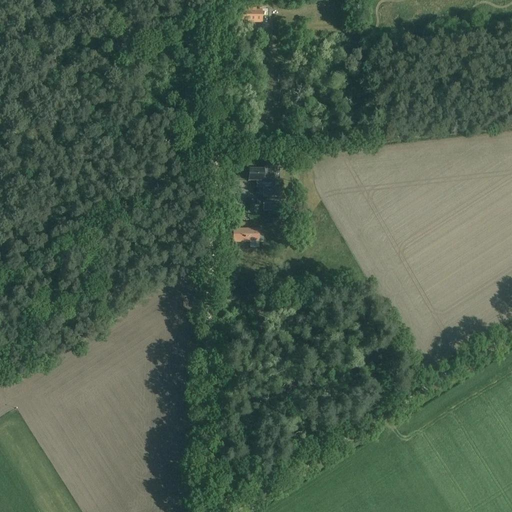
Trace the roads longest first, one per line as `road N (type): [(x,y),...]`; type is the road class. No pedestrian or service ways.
road 1 (unclassified): [(200,511),(218,0)]
road 2 (track): [(235,511),(511,336)]
